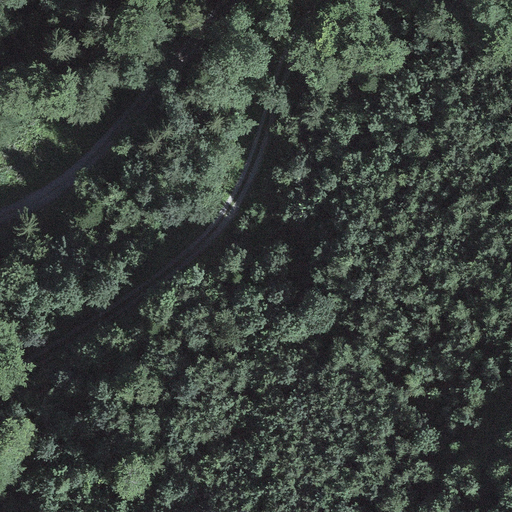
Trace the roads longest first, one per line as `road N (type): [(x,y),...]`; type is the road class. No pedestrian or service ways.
road 1 (track): [(327,0),(292,48),(233,205),(206,237),(0,387)]
road 2 (track): [(0,214),(67,178),(104,144),(230,0)]
